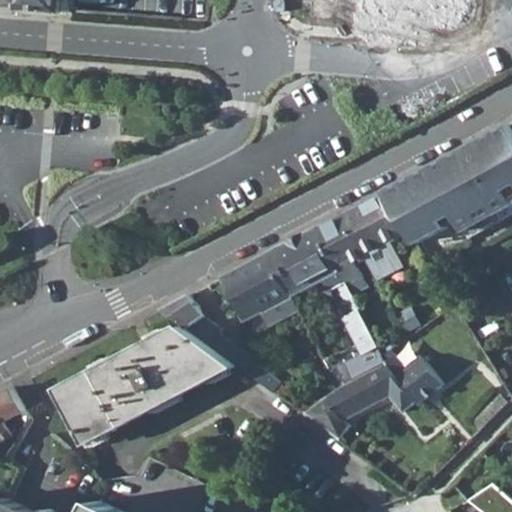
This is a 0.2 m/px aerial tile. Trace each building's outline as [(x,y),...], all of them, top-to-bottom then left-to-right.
[(26,0),(26,6),(73,10),(73,0),(26,0)] [(388,0),(388,6),(461,11),(461,0),(388,0)] [(390,191),(421,242),(451,226),(448,219),(459,213),(463,220),(472,237),(511,215),(511,124),(510,126),(432,168),(390,191)] [(361,258),(371,273),(377,269),(369,253),(408,234),(384,194),(340,217),(361,258)] [(451,226),(463,220),(459,213),(448,219),(451,226)] [(345,283),(351,296),(366,289),(353,263),(361,258),(340,217),(316,230),(338,273),(345,283)] [(301,292),(329,278),(338,273),(316,230),(278,249),(301,292)] [(265,311),(272,325),(300,310),(270,253),(225,277),(247,319),(265,311)] [(329,278),(335,288),(345,283),(338,273),(329,278)] [(351,296),(345,283),(335,288),(350,314),(348,315),(369,354),(379,348),(351,296)] [(246,368),(275,390),(282,381),(252,359),(254,357),(203,319),(208,316),(192,294),(165,309),(187,325),(230,356),(242,365),(246,368)] [(63,389),(91,443),(215,379),(242,365),(230,356),(187,325),(63,389)] [(336,377),(342,389),(388,364),(382,352),(352,368),(353,369),(336,377)] [(430,360),(399,378),(419,402),(421,404),(448,389),(430,360)] [(306,413),(341,438),(351,425),(346,420),(391,397),(405,413),(419,402),(399,378),(388,364),(342,389),(306,413)] [(23,412),(29,423),(31,419),(16,387),(0,395),(0,440),(4,438),(2,433),(8,429),(5,423),(23,412)] [(24,470),(27,472),(31,466),(25,462),(45,427),(34,415),(31,419),(29,423),(7,462),(24,470)] [(134,511),(265,511),(164,463),(154,457),(143,481),(111,487),(136,511),(134,511)] [(511,511),(511,495),(492,479),(467,496),(486,511),(511,511)] [(98,511),(134,511),(136,511),(111,487),(98,511)] [(28,511),(8,500),(4,507),(1,511),(28,511)]
